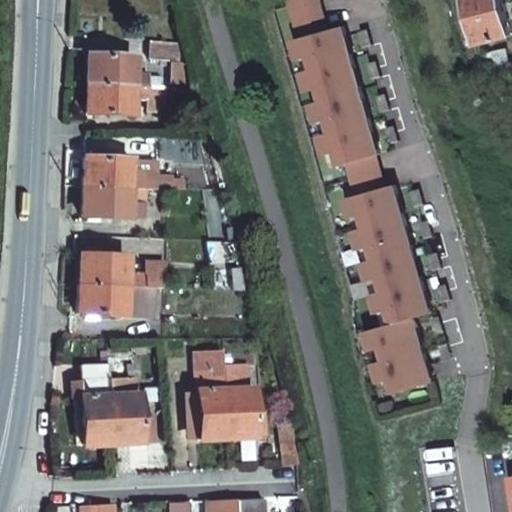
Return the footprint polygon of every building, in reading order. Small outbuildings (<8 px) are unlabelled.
[(321,0),(295,0),(387,322),(373,330),(398,386),(435,378),(417,316),(434,309),(343,27),(326,29),(321,0)] [(511,24),(506,0),(474,0),(485,41),(511,34),(511,24)] [(177,54),(177,39),(136,38),(135,52),(177,54)] [(88,55),(86,84),(131,86),(149,86),(149,72),(134,72),(134,56),(88,55)] [(171,79),(171,56),(157,57),(158,79),(171,79)] [(165,112),(165,87),(149,86),(131,86),(86,84),(86,101),(85,112),(132,113),(132,98),(145,99),(145,111),(165,112)] [(145,187),(173,188),(173,179),(159,178),(159,167),(146,167),(145,175),(130,174),(130,158),(84,157),(82,185),(141,187),(145,187)] [(141,187),(82,185),(81,214),(128,216),(128,201),(144,201),(145,187),(141,187)] [(156,286),(165,286),(166,260),(146,259),(145,273),(126,272),(127,256),(80,254),(79,282),(131,285),(156,286)] [(131,285),(79,282),(77,311),(155,314),(156,286),(131,285)] [(222,370),(221,349),(193,350),(194,371),(197,436),(226,434),(226,433),(222,381),(222,370)] [(108,378),(107,361),(79,362),(83,443),(111,441),(109,401),(108,378)] [(226,433),(226,434),(241,433),(266,432),(265,401),(254,401),(252,369),(222,370),(222,381),(226,433)] [(186,437),(197,436),(194,371),(183,371),(186,437)] [(109,401),(111,441),(154,438),(152,413),(138,414),(136,376),(108,378),(109,401)] [(296,453),(289,422),(274,423),(283,462),(298,461),(296,453)] [(265,511),(265,501),(236,503),(235,511),(265,511)] [(235,511),(236,503),(208,504),(208,511),(235,511)]
